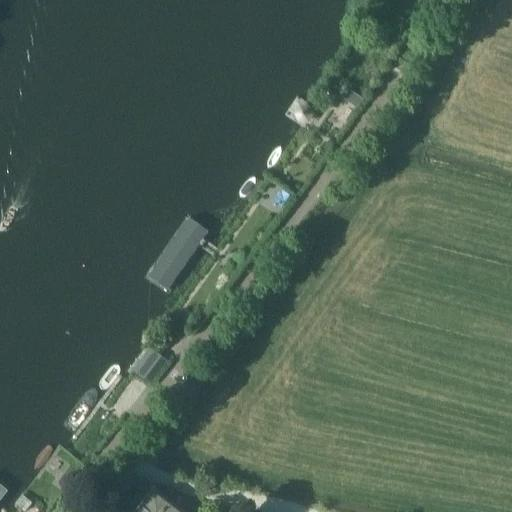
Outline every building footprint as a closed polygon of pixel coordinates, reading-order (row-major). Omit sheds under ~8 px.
[(302,108),(296,116),(300,126),(311,126),(316,118),(312,108),(302,108)] [(159,312),(240,206),(198,178),(116,291),(159,312)] [(151,349),(134,372),(152,385),(169,362),(151,349)] [(0,511),(9,511),(23,495),(22,488),(0,469),(0,511)] [(184,511),(155,489),(136,511),(184,511)]
